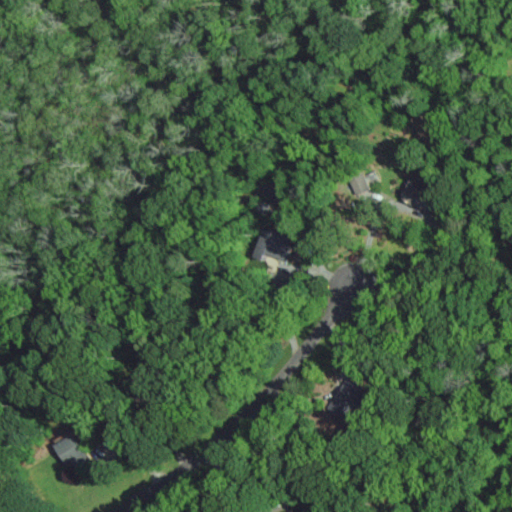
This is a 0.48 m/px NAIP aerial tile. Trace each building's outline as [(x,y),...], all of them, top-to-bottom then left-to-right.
[(378,177),(375,169),(349,180),(354,194),(371,187),(368,181),(378,177)] [(427,185),(407,177),(400,195),(405,197),(403,203),(429,213),(434,202),(422,197),(427,185)] [(272,184),(269,181),(261,189),(272,201),(287,187),(279,178),(272,184)] [(251,258),(266,265),(271,254),(286,261),(296,239),(265,226),(251,258)] [(70,461),(74,469),(88,463),(75,433),(53,443),(62,464),(70,461)]
